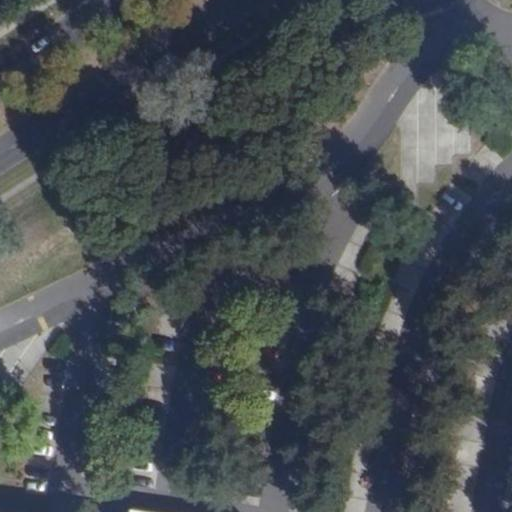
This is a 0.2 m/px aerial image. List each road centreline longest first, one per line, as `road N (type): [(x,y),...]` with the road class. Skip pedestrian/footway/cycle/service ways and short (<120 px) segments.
road 1 (secondary): [(0,156),(242,0)]
road 2 (secondary): [(120,0),(0,78)]
